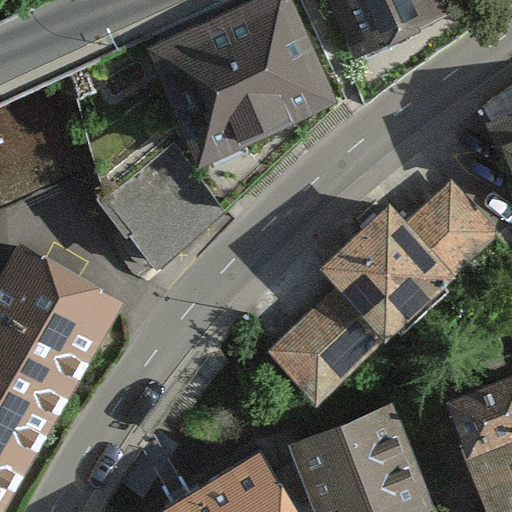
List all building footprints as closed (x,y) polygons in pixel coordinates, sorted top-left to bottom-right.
[(281,0),(275,0),(157,56),(200,149),(324,91),(281,0)] [(336,0),(350,31),(420,0),(336,0)] [(0,189),(92,150),(61,80),(0,107),(0,189)] [(170,147),(108,207),(157,257),(218,197),(170,147)] [(504,245),(455,193),(413,231),(396,215),(326,281),(346,300),(281,359),(330,407),(397,342),(408,352),(467,294),(459,285),(504,245)] [(0,474),(111,290),(36,244),(0,303),(0,474)] [(511,511),(511,378),(459,397),(499,511),(511,511)] [(442,511),(404,409),(302,446),(326,511),(442,511)] [(294,511),(262,457),(167,511),(294,511)]
